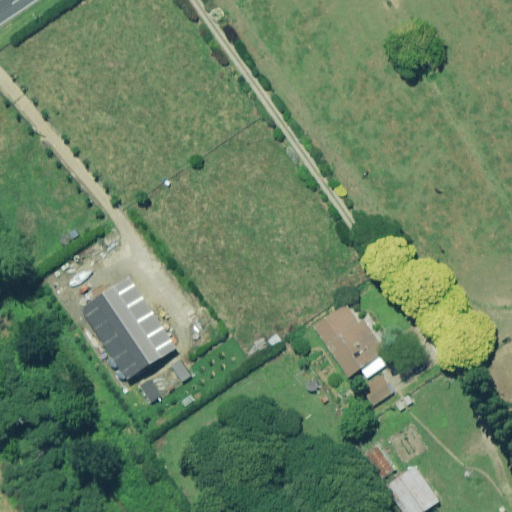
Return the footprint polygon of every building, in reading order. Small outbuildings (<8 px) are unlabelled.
[(181,350),(162,320),(135,280),(88,312),(134,381),(181,350)] [(364,371),(370,380),(391,366),(384,357),(389,353),(367,321),(362,325),(349,307),(317,328),(351,379),(364,371)] [(106,367),(96,375),(103,383),(113,375),(106,367)] [(397,393),(385,376),(365,390),(376,407),(397,393)] [(113,378),(103,386),(111,395),(120,388),(113,378)] [(413,392),(404,399),(410,408),(420,402),(413,392)] [(391,409),(397,418),(409,410),(403,401),(391,409)] [(398,472),(380,447),(368,455),(385,480),(398,472)] [(429,511),(443,503),(419,469),(390,489),(406,511),(429,511)] [(511,484),(508,478),(498,484),(505,495),(511,491),(511,484)]
